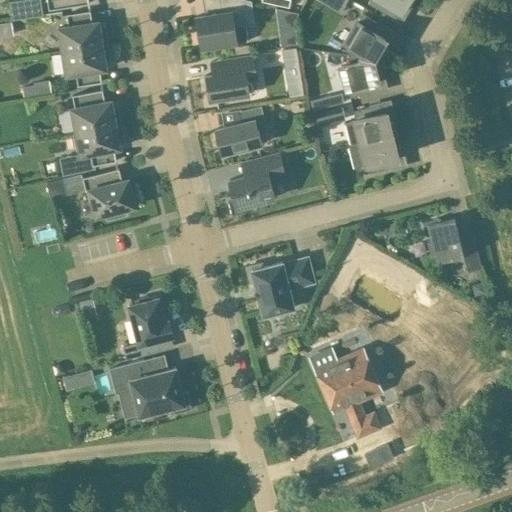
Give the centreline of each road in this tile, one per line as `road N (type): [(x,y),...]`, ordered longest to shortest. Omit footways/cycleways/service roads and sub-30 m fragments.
road 1 (residential): [(200,244),(440,183),(446,170),(417,61),(455,0)]
road 2 (residential): [(250,447),(171,442),(0,464)]
road 3 (residential): [(200,244),(147,0)]
road 4 (residential): [(250,447),(200,244)]
road 5 (residential): [(200,244),(72,275)]
